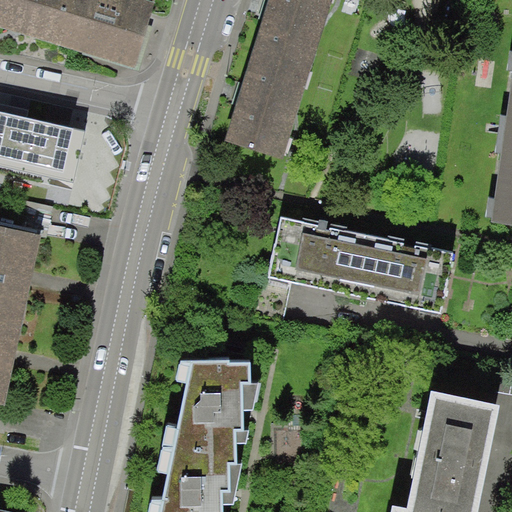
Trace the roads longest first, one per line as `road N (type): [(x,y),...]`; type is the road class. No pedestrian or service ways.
road 1 (secondary): [(83,481),(172,111)]
road 2 (residential): [(172,111),(0,76)]
